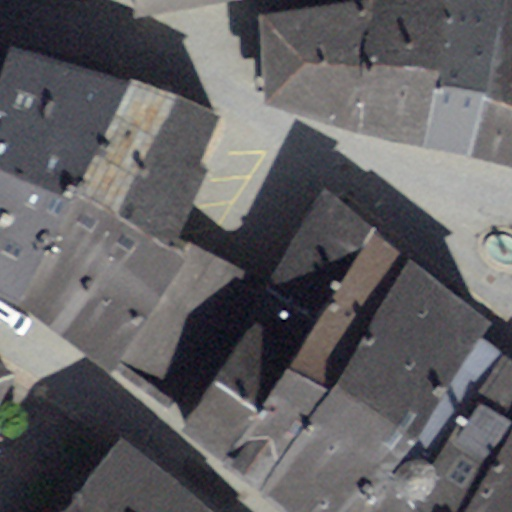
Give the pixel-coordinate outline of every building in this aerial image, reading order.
[(134,0),(135,18),(235,0),(134,0)] [(357,0),(342,0),(260,15),(262,95),(356,124),(357,0)] [(511,0),(357,0),(356,124),(511,167),(511,0)] [(0,70),(12,46),(0,44),(0,70)] [(77,192),(129,77),(12,46),(0,70),(0,288),(25,300),(77,192)] [(216,116),(129,77),(77,192),(167,241),(206,167),(195,159),(216,116)] [(257,490),(406,260),(323,190),(181,423),(257,490)] [(77,192),(25,300),(114,358),(180,251),(167,241),(77,192)] [(283,511),(461,511),(511,422),(511,363),(472,336),(484,323),(406,260),(257,490),(283,511)] [(0,380),(8,365),(0,360),(0,380)] [(511,511),(511,422),(461,511),(511,511)] [(204,511),(116,441),(59,511),(204,511)]
